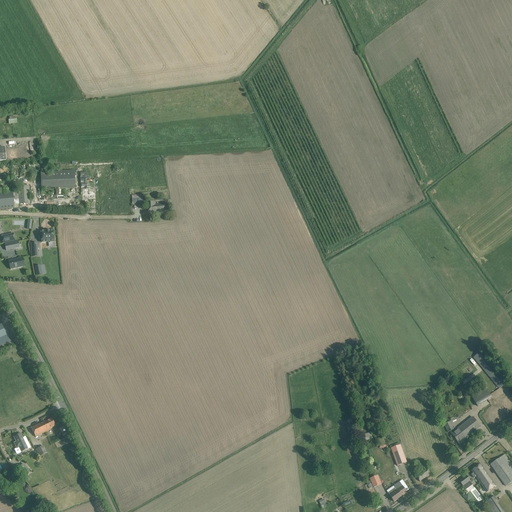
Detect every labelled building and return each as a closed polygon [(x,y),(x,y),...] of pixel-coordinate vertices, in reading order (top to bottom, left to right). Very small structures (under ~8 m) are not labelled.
[(74,170),(40,171),(41,189),(75,187),(74,170)] [(86,172),(80,173),(81,187),(87,187),(90,187),(90,188),(93,188),(93,187),(92,181),(87,181),(86,172)] [(0,209),(14,208),(19,208),(19,207),(19,205),(25,204),(29,204),(29,186),(17,187),(17,188),(12,189),(12,191),(0,191),(0,209)] [(143,194),(131,195),(132,204),(141,204),(140,201),(143,201),(143,195),(143,194)] [(153,203),(148,203),(148,212),(165,212),(165,204),(155,205),(155,203),(153,203)] [(53,231),(41,231),(41,242),(47,242),(54,241),(54,239),(53,231)] [(2,236),(1,236),(2,238),(3,243),(10,241),(15,240),(13,234),(2,236)] [(13,260),(8,261),(10,269),(15,268),(24,266),(22,258),(13,260)] [(1,324),(0,324),(0,344),(8,341),(6,335),(1,324)] [(482,351),(474,357),(499,389),(507,382),(482,351)] [(473,399),(477,407),(492,399),(487,391),(483,393),(473,399)] [(480,427),(473,417),(452,434),(459,444),(480,427)] [(52,418),(31,428),(35,437),(51,430),(50,428),(55,426),(52,418)] [(448,432),(454,429),(450,422),(444,425),(448,432)] [(372,438),(371,433),(362,437),(364,441),(372,438)] [(14,437),(14,438),(16,442),(14,443),(16,448),(16,449),(19,448),(21,452),(22,453),(25,451),(25,450),(30,448),(25,437),(23,438),(20,434),(16,436),(14,437)] [(406,463),(400,445),(390,448),(396,466),(406,463)] [(35,450),(39,457),(47,453),(43,446),(35,450)] [(511,481),(511,465),(504,455),(490,465),(505,486),(511,481)] [(24,464),(16,470),(22,477),(29,471),(24,464)] [(496,486),(481,464),(472,471),(474,473),(472,475),(474,478),(476,477),(487,492),(496,486)] [(431,475),(427,469),(416,476),(420,482),(431,475)] [(14,470),(9,472),(12,480),(17,478),(14,470)] [(471,481),(466,475),(459,481),(463,487),(471,481)] [(380,481),(378,476),(370,479),(374,488),(381,485),(380,481)] [(402,486),(397,490),(395,488),(388,493),(394,502),(407,493),(402,486)] [(486,507),(496,501),(497,500),(494,496),(482,504),(483,506),(485,505),(486,507)]
